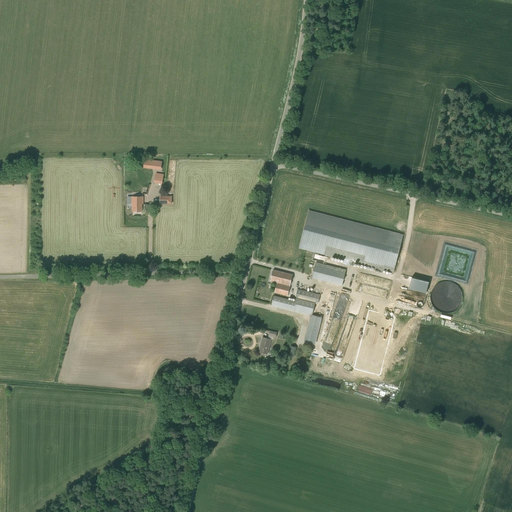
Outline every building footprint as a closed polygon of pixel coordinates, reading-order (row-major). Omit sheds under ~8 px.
[(156,173),(156,183),(165,183),(165,173),(156,173)] [(132,197),(132,204),(132,212),(142,212),(142,204),(143,204),(143,197),(132,197)] [(309,211),(299,248),(393,272),(403,235),(309,211)] [(346,270),(316,263),(312,277),(342,285),(346,270)] [(287,296),(293,275),(273,270),(270,281),(277,282),(275,293),(287,296)] [(450,300),(449,284),(453,284),(453,282),(440,282),(441,295),(443,295),(443,300),(450,300)] [(317,304),(319,295),(297,289),(295,298),(297,299),(297,301),(295,300),(294,301),(274,296),(272,304),(294,310),(312,314),(315,304),(317,304)] [(388,308),(364,302),(349,360),(373,366),(388,308)] [(314,344),(321,317),(311,315),(304,342),(314,344)] [(267,354),(271,340),(262,338),(259,352),(267,354)] [(295,357),(297,347),(291,345),(289,356),(295,357)]
